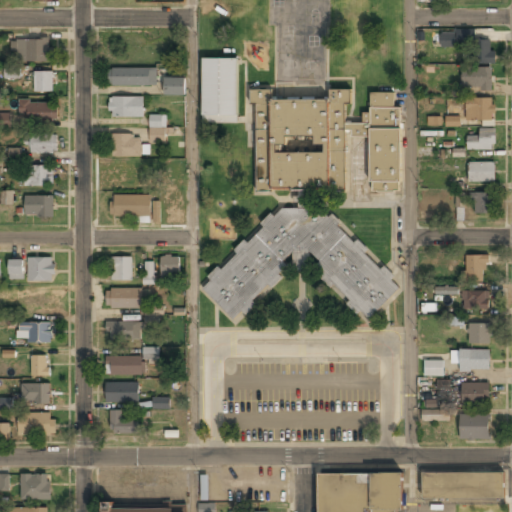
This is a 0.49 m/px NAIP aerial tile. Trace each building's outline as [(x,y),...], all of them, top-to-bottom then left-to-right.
[(456,48),(455,35),(441,36),(442,48),(456,48)] [(50,39),(12,39),(12,61),(50,61),(50,39)] [(493,41),(473,41),(473,64),(493,64),(493,41)] [(202,124),(237,124),(237,60),(202,60),(202,124)] [(5,79),(20,78),(20,65),(4,66),(5,79)] [(108,69),(108,86),(157,86),(157,69),(108,69)] [(491,69),(462,69),(462,90),(491,90),(491,69)] [(34,91),(53,91),(53,71),(34,71),(34,91)] [(185,80),(164,80),(164,96),(185,96),(185,80)] [(255,193),(346,192),(346,138),(369,138),(369,193),(401,192),(400,108),(394,108),(394,94),(371,94),(371,113),(363,113),(363,123),(348,123),(347,91),(328,91),(328,100),(270,101),(270,91),(254,91),(255,193)] [(144,118),(144,98),(109,98),(109,118),(144,118)] [(493,121),(493,99),(465,99),(465,121),(493,121)] [(29,121),(57,121),(57,101),(20,101),(20,114),(29,114),(29,121)] [(11,114),(0,113),(0,128),(11,129),(11,114)] [(427,125),(441,126),(442,117),(427,116),(427,125)] [(445,126),(460,127),(460,116),(445,116),(445,126)] [(150,143),(165,143),(165,117),(150,117),(150,143)] [(466,150),(495,150),(495,129),(478,129),(478,137),(466,137),(466,150)] [(57,136),(28,136),(27,153),(56,154),(57,136)] [(112,136),(112,158),(141,158),(141,136),(112,136)] [(2,149),(3,160),(22,160),(22,148),(2,149)] [(136,182),(136,163),(111,163),(111,182),(136,182)] [(468,184),(495,184),(495,163),(468,163),(468,184)] [(25,187),(53,187),(53,166),(25,166),(25,187)] [(0,192),(0,205),(13,204),(13,190),(0,190),(0,192)] [(168,192),(168,223),(183,223),(183,192),(168,192)] [(455,207),(464,208),(465,193),(456,192),(455,207)] [(473,195),(473,215),(492,215),(492,195),(473,195)] [(54,196),(25,196),(25,217),(54,217),(54,196)] [(151,218),(151,196),(111,196),(111,218),(151,218)] [(282,205),(319,206),(401,289),(367,322),(301,256),(234,322),(200,287),(282,205)] [(131,257),(111,257),(111,281),(131,281),(131,257)] [(160,257),(160,278),(180,278),(180,257),(160,257)] [(485,257),(465,257),(465,283),(485,283),(485,257)] [(28,258),(28,281),(54,281),(54,258),(28,258)] [(10,261),(10,280),(23,280),(23,261),(10,261)] [(155,263),(144,263),(143,285),(153,286),(155,263)] [(141,289),(106,289),(106,310),(141,310),(141,289)] [(16,291),(16,312),(56,312),(56,291),(16,291)] [(488,310),(488,292),(462,292),(462,310),(488,310)] [(163,306),(145,305),(145,315),(163,316),(163,306)] [(463,317),(449,316),(449,326),(463,326),(463,317)] [(53,343),(53,323),(20,323),(20,333),(29,333),(29,343),(53,343)] [(141,323),(106,323),(106,340),(141,340),(141,323)] [(490,345),(490,325),(468,325),(468,345),(490,345)] [(143,361),(159,361),(160,347),(143,347),(143,361)] [(459,351),(459,372),(490,372),(490,351),(459,351)] [(32,377),(50,377),(50,356),(32,356),(32,377)] [(142,358),(106,358),(106,376),(142,376),(142,358)] [(425,362),(425,377),(443,377),(443,362),(425,362)] [(51,404),(51,384),(21,384),(21,404),(51,404)] [(106,384),(106,404),(138,404),(138,384),(106,384)] [(489,384),(461,384),(461,406),(489,406),(489,384)] [(152,409),(170,409),(170,397),(152,397),(152,409)] [(13,398),(0,398),(0,409),(13,410),(13,398)] [(421,411),(421,422),(449,422),(449,411),(421,411)] [(110,435),(138,435),(138,422),(121,422),(121,412),(110,412),(110,435)] [(54,414),(19,414),(19,437),(54,437),(54,414)] [(490,416),(460,416),(460,440),(490,440),(490,416)] [(0,424),(0,440),(10,440),(10,424),(0,424)] [(504,473),(421,474),(421,500),(504,500),(504,473)] [(401,511),(401,475),(319,474),(318,511),(401,511)] [(0,492),(9,492),(9,475),(0,475),(0,492)] [(50,501),(50,476),(21,476),(21,501),(50,501)] [(186,511),(187,508),(113,507),(113,502),(102,502),(102,511),(186,511)] [(214,511),(215,503),(198,503),(198,511),(214,511)]
